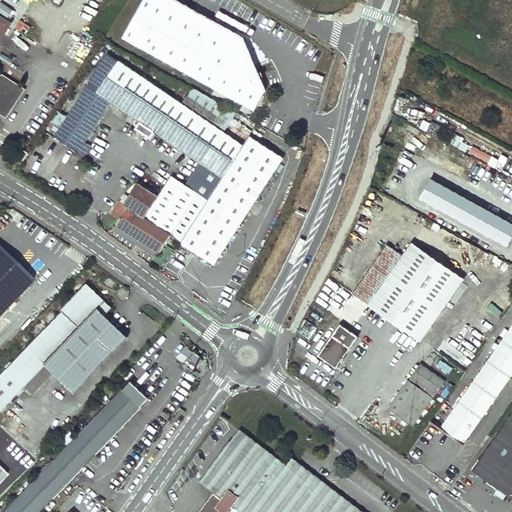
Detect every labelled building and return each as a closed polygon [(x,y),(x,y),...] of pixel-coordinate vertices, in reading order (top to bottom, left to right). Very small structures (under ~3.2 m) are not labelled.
[(0,0),(0,9),(7,15),(12,9),(0,0)] [(182,0),(138,0),(120,32),(252,105),(264,84),(240,32),(182,0)] [(0,112),(6,116),(25,87),(2,72),(0,74),(0,38),(12,21),(0,12),(0,112)] [(248,134),(241,143),(181,102),(111,55),(105,63),(104,62),(91,82),(89,85),(87,83),(53,134),(77,150),(111,99),(139,119),(135,125),(150,135),(154,129),(169,139),(180,144),(179,146),(190,151),(189,153),(201,159),(185,182),(172,174),(158,194),(137,181),(128,195),(124,201),(128,204),(120,217),(117,222),(158,249),(169,233),(179,239),(181,241),(250,136),(248,134)] [(256,122),(192,86),(181,102),(241,143),(248,134),(256,122)] [(213,261),(282,156),(250,136),(181,241),(213,261)] [(28,153),(20,148),(13,159),(21,164),(28,153)] [(493,149),(487,163),(494,166),(500,152),(493,149)] [(511,223),(428,176),(417,195),(506,245),(511,234),(511,223)] [(124,192),(112,211),(120,217),(128,204),(124,201),(128,195),(124,192)] [(389,244),(354,292),(420,340),(464,279),(413,243),(406,256),(389,244)] [(0,311),(31,280),(0,250),(0,311)] [(59,313),(0,373),(0,409),(23,387),(31,395),(52,373),(72,393),(124,339),(102,317),(110,309),(84,284),(58,311),(59,313)] [(358,335),(341,323),(319,353),(336,365),(358,335)] [(511,325),(440,425),(462,440),(511,370),(511,325)] [(195,366),(201,357),(184,345),(177,354),(195,366)] [(445,378),(421,361),(410,376),(433,393),(445,378)] [(432,395),(408,378),(389,406),(412,423),(432,395)] [(127,382),(0,511),(45,511),(47,511),(42,506),(103,441),(108,445),(127,426),(135,427),(154,407),(127,382)] [(511,412),(472,469),(511,496),(511,412)] [(241,433),(203,483),(224,498),(222,501),(218,506),(218,507),(216,511),(214,511),(210,511),(206,509),(203,511),(361,511),(316,478),(310,486),(285,467),(241,433)] [(291,459),(285,467),(310,486),(316,478),(291,459)] [(0,481),(9,472),(0,463),(0,481)] [(222,501),(216,497),(206,509),(210,511),(214,511),(216,511),(218,507),(218,506),(222,501)]
